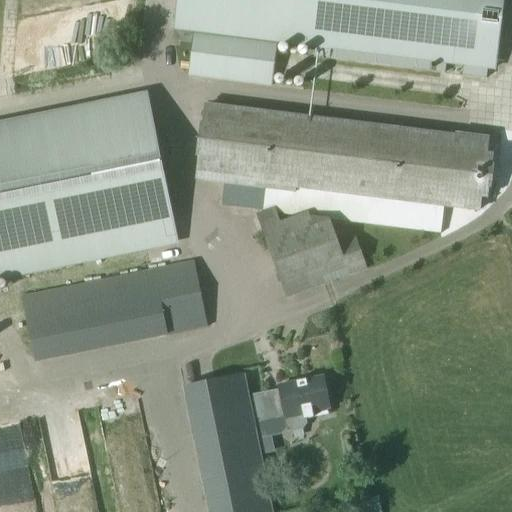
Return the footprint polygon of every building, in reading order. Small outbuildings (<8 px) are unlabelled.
[(177,0),(172,42),(193,44),(188,77),(270,87),(276,42),(312,48),(313,58),(444,74),(445,64),(463,66),(461,76),(486,79),(487,68),(493,69),(502,0),(177,0)] [(437,108),(459,111),(456,136),(454,135),(454,139),(204,109),(195,182),(295,193),(295,189),(479,211),(488,140),(484,139),(491,87),(441,80),(437,108)] [(152,129),(145,97),(0,127),(0,280),(176,244),(161,172),(163,166),(165,161),(165,155),(165,149),(163,143),(160,138),(156,133),(152,129)] [(317,196),(299,193),(287,197),(287,196),(254,208),(287,299),(366,271),(353,237),(335,244),(317,196)] [(195,263),(157,271),(139,274),(21,298),(35,365),(208,330),(195,263)] [(305,426),(304,422),(328,416),(327,411),(329,410),(323,379),(280,389),(280,392),(249,399),(244,378),(185,392),(211,511),(273,511),(254,424),(286,417),(288,431),(291,433),(302,431),(305,426)] [(120,511),(155,511),(131,403),(98,410),(120,511)] [(327,510),(327,511),(381,511),(379,499),(327,510)]
